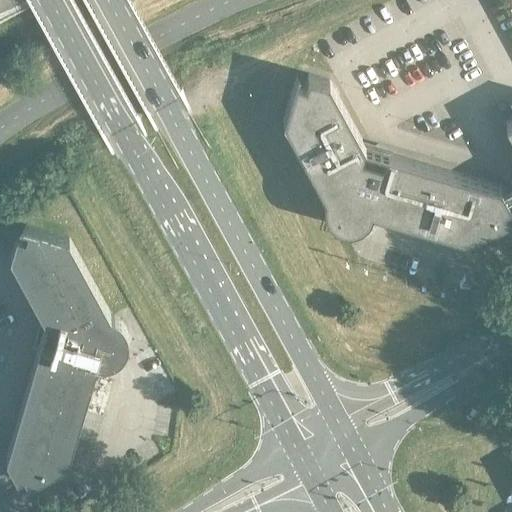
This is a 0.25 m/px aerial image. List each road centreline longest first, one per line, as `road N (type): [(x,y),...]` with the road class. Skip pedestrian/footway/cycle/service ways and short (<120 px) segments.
road 1 (secondary): [(50,0),(295,445)]
road 2 (secondary): [(336,423),(106,0)]
road 3 (unknown): [(0,225),(28,210),(45,214),(112,335),(110,443)]
road 4 (residential): [(511,339),(336,423)]
road 5 (residential): [(354,456),(511,358)]
road 6 (tertiary): [(295,445),(185,511)]
